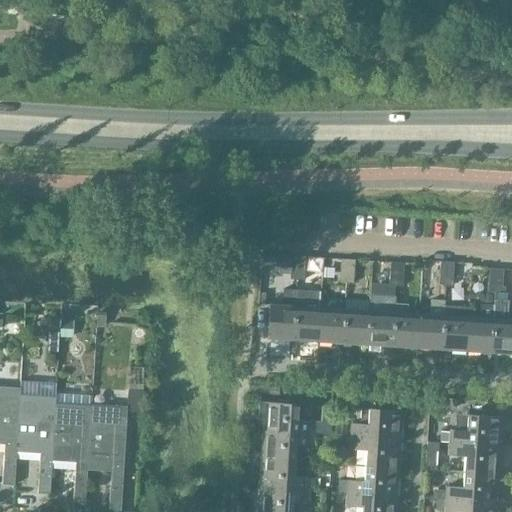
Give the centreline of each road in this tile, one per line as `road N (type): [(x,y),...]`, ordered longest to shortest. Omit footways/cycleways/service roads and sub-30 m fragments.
road 1 (secondary): [(0,138),(511,155)]
road 2 (secondary): [(511,118),(0,108)]
road 3 (residential): [(263,243),(511,257)]
road 4 (unknown): [(420,379),(411,511)]
